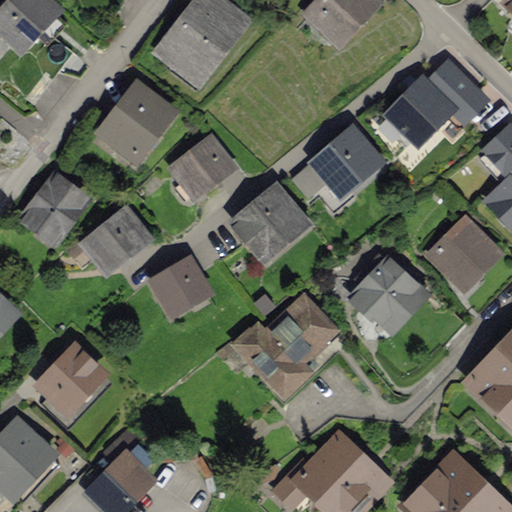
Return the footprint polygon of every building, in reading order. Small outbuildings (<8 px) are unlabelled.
[(58,20),(38,0),(4,0),(0,4),(0,42),(17,60),(58,20)] [(243,24),(212,0),(198,0),(159,50),(198,82),(243,24)] [(377,8),(369,0),(323,0),(310,13),(342,44),(377,8)] [(511,0),(508,0),(497,12),(511,26),(511,0)] [(455,67),(440,83),(457,101),(473,86),(455,67)] [(173,111),(132,79),(91,131),(132,163),(173,111)] [(423,80),(382,116),(415,153),(456,116),(423,80)] [(377,170),(346,132),(298,171),(329,209),(377,170)] [(234,172),(215,141),(169,170),(188,201),(234,172)] [(89,206),(57,175),(17,216),(49,247),(89,206)] [(511,179),(491,199),(511,222),(511,179)] [(307,226),(277,191),(237,225),(267,259),(307,226)] [(152,249),(130,216),(78,252),(100,284),(152,249)] [(495,263),(461,229),(425,264),(459,298),(495,263)] [(424,295),(387,262),(353,300),(390,333),(424,295)] [(190,263),(153,284),(170,313),(206,292),(190,263)] [(0,339),(21,312),(0,295),(0,339)] [(333,338),(294,299),(240,352),(278,391),(333,338)] [(447,345),(466,325),(442,303),(423,322),(447,345)] [(511,339),(470,383),(511,423),(511,339)] [(105,380),(69,352),(33,398),(69,426),(105,380)] [(54,458),(16,422),(0,438),(0,492),(11,503),(54,458)] [(365,511),(390,488),(342,438),(284,493),(302,511),(365,511)] [(135,511),(162,486),(128,451),(82,496),(97,511),(135,511)] [(507,511),(452,458),(399,511),(507,511)]
